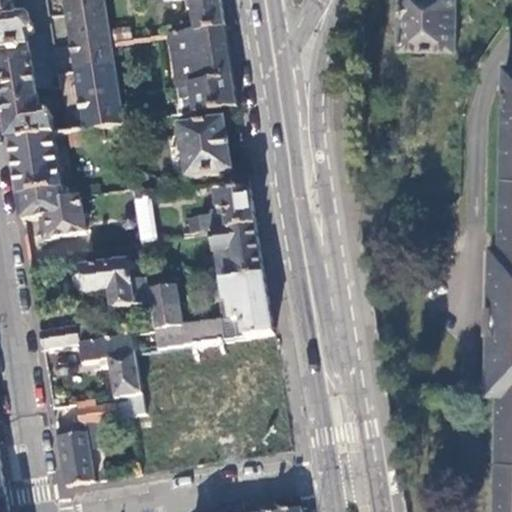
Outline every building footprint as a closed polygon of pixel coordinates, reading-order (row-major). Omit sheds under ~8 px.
[(0,0),(0,59),(33,55),(30,41),(28,28),(20,29),(15,0),(0,0)] [(65,0),(68,16),(107,10),(105,0),(65,0)] [(224,9),(222,0),(185,0),(187,10),(192,9),(196,33),(227,28),(224,9)] [(407,0),(406,49),(460,49),(461,0),(407,0)] [(74,55),(77,73),(115,67),(107,10),(68,16),(74,55)] [(196,33),(171,37),(179,89),(235,80),(231,55),(227,28),(196,33)] [(33,55),(39,94),(54,92),(45,39),(30,41),(33,55)] [(12,144),(55,137),(52,119),(43,120),(39,94),(33,55),(0,59),(0,71),(4,94),(9,125),(12,144)] [(499,511),(511,511),(511,66),(509,66),(505,248),(497,247),(494,392),(502,392),(499,511)] [(115,67),(77,73),(83,111),(86,132),(88,132),(124,127),(115,67)] [(235,80),(179,89),(183,109),(179,110),(180,118),(240,109),(237,94),(235,80)] [(184,133),(191,180),(234,173),(227,121),(183,129),(183,127),(178,128),(179,134),(184,133)] [(90,146),(88,132),(86,132),(68,135),(70,148),(90,146)] [(64,191),(55,137),(12,144),(15,166),(20,199),(64,191)] [(133,180),(128,154),(119,155),(124,183),(122,183),(123,193),(134,191),(133,180)] [(156,194),(153,177),(133,180),(134,191),(136,198),(156,194)] [(356,186),(360,217),(393,212),(388,182),(356,186)] [(71,201),(81,199),(100,196),(99,186),(68,191),(71,201)] [(68,191),(64,191),(20,199),(24,222),(43,221),(46,241),(87,235),(81,199),(71,201),(68,191)] [(254,203),(253,192),(226,196),(228,210),(219,212),(220,217),(184,223),(186,237),(210,234),(258,226),(254,203)] [(160,241),(152,198),(136,201),(143,244),(160,241)] [(258,226),(210,234),(213,254),(219,254),(234,251),(237,268),(221,270),(223,282),(235,281),(266,276),(260,242),(258,226)] [(234,251),(219,254),(221,270),(237,268),(234,251)] [(151,293),(146,262),(83,271),(84,277),(78,278),(75,281),(77,289),(79,291),(86,290),(87,295),(110,293),(114,310),(152,304),(151,293)] [(269,295),(266,276),(235,281),(239,303),(242,302),(246,323),(256,321),(257,327),(261,326),(263,337),(275,335),(269,295)] [(235,281),(223,282),(227,305),(234,304),(239,303),(235,281)] [(178,328),(171,290),(151,293),(152,304),(155,322),(157,334),(160,353),(175,351),(196,347),(223,343),(240,341),(237,324),(237,320),(178,328)] [(234,304),(237,320),(237,324),(246,323),(242,302),(239,303),(234,304)] [(240,341),(263,337),(261,326),(257,327),(256,321),(246,323),(237,324),(240,341)] [(157,334),(155,322),(140,325),(141,327),(142,336),(157,334)] [(142,336),(141,327),(79,337),(81,345),(82,345),(131,338),(142,336)] [(77,328),(42,333),(45,351),(81,345),(79,337),(77,328)] [(131,338),(82,345),(85,365),(103,362),(104,369),(111,368),(116,400),(129,398),(143,396),(140,370),(138,357),(134,358),(131,338)] [(97,408),(96,402),(78,405),(82,426),(101,423),(139,417),(146,416),(143,396),(129,398),(130,403),(117,406),(117,405),(97,408)] [(101,423),(82,426),(65,429),(58,430),(61,454),(67,489),(101,483),(96,452),(105,450),(101,423)] [(5,480),(0,450),(0,449),(0,511),(10,511),(5,480)] [(400,491),(397,470),(390,471),(392,492),(400,491)]
